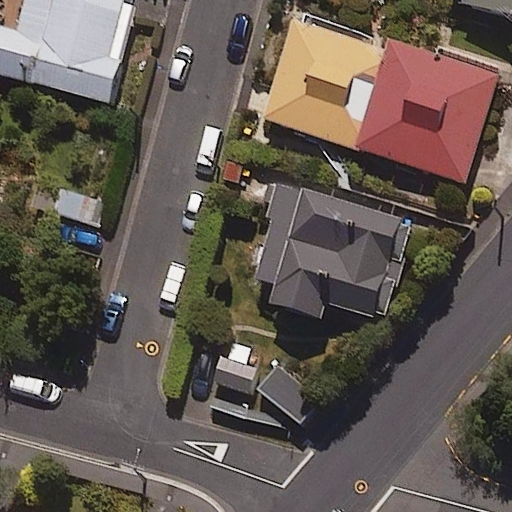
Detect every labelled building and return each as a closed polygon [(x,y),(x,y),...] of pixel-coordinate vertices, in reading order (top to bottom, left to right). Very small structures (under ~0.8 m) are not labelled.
[(135,0),(64,0),(63,7),(36,0),(25,42),(0,35),(0,86),(120,117),(146,15),(132,12),(135,0)] [(511,0),(457,0),(456,6),(477,12),(472,21),(511,31),(511,0)] [(472,193),(502,87),(304,30),(273,136),(472,193)] [(103,199),(37,183),(30,213),(96,229),(103,199)] [(294,301),(287,326),(337,339),(341,322),(396,337),(422,239),(294,206),(270,294),(294,301)] [(265,378),(227,369),(220,396),(258,406),(265,378)] [(329,414),(285,376),(265,399),(308,437),(329,414)]
